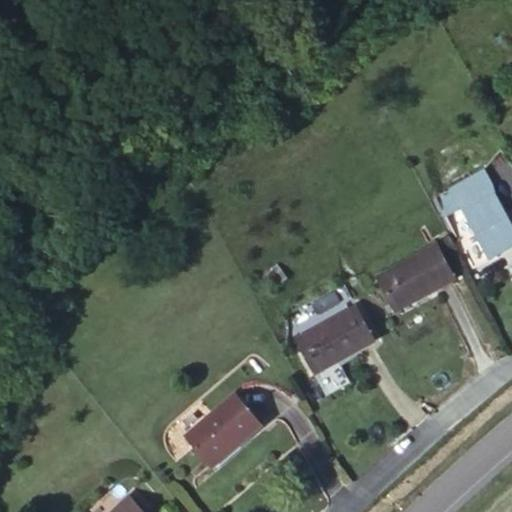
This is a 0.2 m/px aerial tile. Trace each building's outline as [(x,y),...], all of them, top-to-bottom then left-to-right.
[(511,239),(507,230),(478,245),(491,273),(511,261),(511,239)] [(377,276),(393,310),(454,280),(437,247),(377,276)] [(358,323),(296,352),(312,388),(374,357),(358,323)] [(238,395),(188,437),(218,474),(246,452),(241,447),(265,428),(238,395)] [(145,511),(131,494),(110,511),(145,511)]
